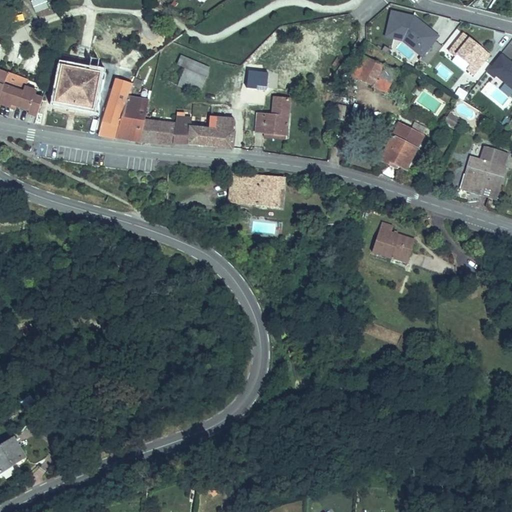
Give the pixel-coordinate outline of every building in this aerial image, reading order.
[(418,59),(427,66),(443,47),(434,40),(438,37),(419,21),(417,24),(413,22),(414,17),(392,12),(386,36),(403,40),(408,33),(419,42),(413,49),(421,55),(418,59)] [(408,33),(403,40),(413,49),(419,42),(408,33)] [(457,55),(470,65),(467,69),(473,75),(489,55),(463,34),(449,51),(455,57),(457,55)] [(511,64),(511,66),(507,62),(509,61),(501,54),(487,71),(495,78),(496,76),(511,88),(511,64)] [(357,79),(369,58),(362,55),(351,75),(357,79)] [(178,86),(199,95),(210,68),(181,56),(178,64),(186,68),(178,86)] [(397,72),(369,58),(357,79),(387,94),(397,72)] [(102,74),(62,65),(55,103),(94,112),(102,74)] [(19,107),(25,94),(6,87),(7,84),(21,89),(25,78),(0,69),(0,100),(15,106),(19,107)] [(248,71),(247,89),(257,90),(257,86),(267,87),(268,73),(248,71)] [(129,96),(132,84),(115,79),(98,135),(115,139),(116,138),(129,96)] [(140,88),(143,82),(136,79),(133,85),(140,88)] [(27,88),(25,94),(19,107),(33,111),(37,96),(38,92),(27,88)] [(40,116),(44,98),(37,96),(33,111),(33,114),(40,116)] [(129,96),(116,138),(140,142),(140,141),(145,121),(149,100),(129,96)] [(255,133),(264,134),(264,131),(274,132),(273,135),(286,136),(290,99),(279,98),(278,103),(274,103),(273,114),(257,113),(255,133)] [(15,106),(0,100),(0,105),(14,109),(15,106)] [(13,117),(19,107),(15,106),(14,109),(10,116),(13,117)] [(462,122),(449,114),(445,121),(458,129),(462,122)] [(175,125),(173,144),(187,145),(189,126),(191,127),(192,119),(176,118),(175,125)] [(215,129),(189,126),(187,145),(215,148),(232,149),(234,132),(233,132),(234,119),(216,118),(215,129)] [(506,128),(510,121),(504,118),(500,124),(506,128)] [(145,121),(140,141),(173,144),(175,125),(145,121)] [(400,123),(380,160),(389,165),(391,162),(406,170),(424,135),(400,123)] [(264,131),(264,134),(263,137),(286,139),(286,136),(273,135),(274,132),(264,131)] [(485,147),(481,160),(473,157),(470,167),(467,166),(466,169),(469,170),(463,191),(470,193),(467,202),(479,201),(480,196),(481,192),(489,195),(489,196),(498,199),(507,167),(504,166),(508,154),(485,147)] [(460,190),(463,191),(469,170),(466,169),(460,190)] [(282,208),(285,178),(231,173),(228,202),(282,208)] [(481,192),(480,196),(497,201),(498,199),(489,196),(489,195),(481,192)] [(382,223),(372,252),(396,260),(397,255),(409,259),(415,240),(391,232),(393,227),(382,223)] [(397,255),(396,260),(407,264),(409,259),(397,255)] [(22,402),(31,414),(39,408),(30,396),(22,402)] [(0,473),(13,466),(11,463),(14,461),(15,462),(25,456),(14,437),(0,445),(0,473)] [(11,463),(13,466),(26,458),(25,456),(15,462),(14,461),(11,463)]
